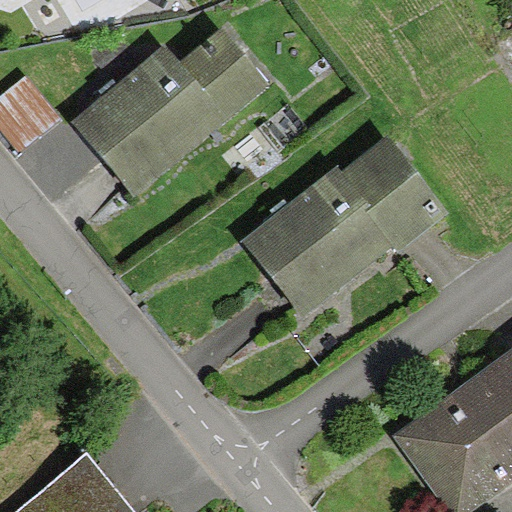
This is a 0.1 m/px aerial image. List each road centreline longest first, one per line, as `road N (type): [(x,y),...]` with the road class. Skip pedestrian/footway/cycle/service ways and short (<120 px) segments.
road 1 (residential): [(0,176),(237,466)]
road 2 (residential): [(237,466),(511,265)]
